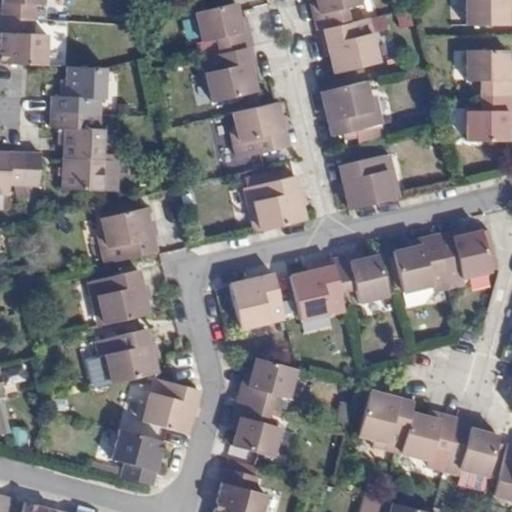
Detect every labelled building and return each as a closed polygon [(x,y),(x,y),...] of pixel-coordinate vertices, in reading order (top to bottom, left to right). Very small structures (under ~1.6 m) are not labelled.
[(45,7),(44,0),(0,0),(0,15),(0,17),(34,19),(34,7),(45,7)] [(316,0),(310,1),(311,6),(313,15),(319,14),(316,0)] [(319,14),(313,15),(317,30),(323,29),(361,20),(356,0),(315,0),(316,0),(319,14)] [(465,0),(465,26),(505,26),(505,10),(504,0),(465,0)] [(215,39),(219,54),(244,48),(252,46),(248,32),(240,33),(237,19),(234,4),(195,12),(202,42),(215,39)] [(33,33),(34,19),(0,17),(0,42),(4,43),(4,49),(0,49),(0,64),(45,66),(46,34),(33,33)] [(245,17),(237,19),(240,33),(248,32),(246,24),(245,17)] [(376,63),(367,19),(361,20),(323,29),(329,56),(332,73),(376,63)] [(323,58),(329,56),(323,29),(317,30),(320,44),(323,58)] [(244,48),(251,75),(258,73),(254,56),(252,46),(244,48)] [(219,54),(201,58),(211,102),(254,92),(251,75),(244,48),(219,54)] [(488,96),(511,96),(511,77),(505,77),(506,67),(506,51),(466,50),(466,79),(480,80),(480,96),(488,96)] [(50,112),(101,114),(102,99),(106,99),(107,68),(105,68),(66,67),(65,81),(72,81),(71,87),(61,85),(60,97),(50,96),(50,112)] [(362,82),(320,92),(324,108),(326,118),(331,137),(355,131),(380,125),(377,109),(369,111),(366,98),(362,82)] [(373,96),(366,98),(369,111),(377,109),(375,103),(373,96)] [(511,111),(511,96),(488,96),(480,96),(480,111),(468,112),(467,141),(507,140),(508,125),(507,112),(511,111)] [(276,103),(232,113),(236,128),(239,142),(231,144),(235,157),(287,147),(276,103)] [(326,118),(324,108),(317,109),(320,119),(326,118)] [(61,158),(103,161),(105,129),(101,128),(101,114),(50,112),(49,128),(59,128),(58,138),(68,139),(67,144),(62,144),(61,158)] [(380,125),(355,131),(357,138),(382,132),(380,125)] [(230,139),(231,144),(239,142),(236,128),(227,130),(230,139)] [(0,194),(9,195),(9,190),(8,190),(8,185),(22,186),(23,153),(0,151),(0,194)] [(23,153),(22,186),(38,186),(39,153),(23,153)] [(387,155),(338,166),(342,182),(345,196),(348,210),(372,204),(392,200),(385,171),(391,169),(387,155)] [(61,174),(60,188),(102,190),(103,161),(61,158),(61,168),(66,168),(65,174),(61,174)] [(103,161),(102,190),(116,191),(118,161),(103,161)] [(392,200),(397,199),(399,198),(393,178),(391,169),(385,171),(392,200)] [(256,185),(276,180),(274,172),(255,176),(256,185)] [(304,220),(294,176),(276,180),(256,185),(255,176),(240,180),(246,203),(254,202),(260,231),(280,226),(304,220)] [(345,196),(342,182),(335,185),(340,198),(345,196)] [(248,213),(253,232),(256,232),(260,231),(254,202),(246,203),(248,213)] [(102,249),(105,264),(155,252),(152,238),(149,223),(146,209),(102,219),(105,233),(108,247),(102,249)] [(149,223),(152,238),(159,235),(155,221),(149,223)] [(460,229),(451,232),(452,238),(465,235),(464,228),(460,229)] [(451,232),(435,235),(449,288),(464,285),(463,277),(491,272),(481,231),(465,235),(452,238),(451,232)] [(98,234),(102,249),(108,247),(105,233),(98,234)] [(421,245),(408,248),(393,252),(395,256),(402,287),(403,292),(431,285),(433,290),(433,292),(449,288),(435,235),(420,239),(421,245)] [(413,241),(406,242),(408,248),(421,245),(420,239),(413,241)] [(353,255),(347,256),(348,263),(363,259),(362,253),(353,255)] [(333,266),(339,292),(353,289),(357,303),(387,295),(378,255),(363,259),(348,263),(347,256),(332,260),(333,266)] [(402,287),(395,256),(390,257),(397,288),(402,287)] [(306,266),(308,273),(333,266),(332,260),(315,264),(306,266)] [(298,321),(344,311),(339,292),(333,266),(308,273),(289,278),(298,321)] [(98,296),(105,325),(148,315),(138,270),(87,282),(91,298),(98,296)] [(242,275),(244,281),(257,278),(256,271),(250,272),(242,275)] [(240,330),(284,320),(273,274),(257,278),(244,281),(228,284),(240,330)] [(431,285),(403,292),(406,307),(424,302),(433,290),(431,285)] [(91,298),(98,326),(105,325),(98,296),(91,298)] [(109,370),(112,384),(156,373),(145,330),(95,342),(98,358),(106,356),(109,370)] [(102,371),(109,370),(106,356),(98,358),(102,371)] [(237,401),(270,409),(274,394),(287,397),(295,369),(255,358),(251,374),(247,388),(241,386),(237,401)] [(243,379),(241,386),(247,388),(251,374),(245,372),(243,379)] [(191,414),(198,390),(154,379),(143,421),(186,434),(189,421),(191,414)] [(372,444),(399,452),(410,413),(412,407),(413,403),(406,401),(369,392),(358,434),(374,439),(372,444)] [(266,423),(270,409),(237,401),(233,416),(240,418),(236,432),(232,445),(272,455),(279,427),(266,423)] [(428,411),(426,417),(439,420),(440,414),(435,413),(428,411)] [(432,447),(447,450),(456,418),(440,414),(439,420),(426,417),(410,413),(399,452),(427,460),(432,447)] [(231,422),(230,430),(236,432),(240,418),(233,416),(231,422)] [(471,423),(456,418),(442,470),(460,475),(461,467),(489,475),(498,436),(484,433),(469,429),(471,423)] [(469,429),(484,433),(485,427),(478,425),(471,423),(469,429)] [(163,442),(118,429),(110,459),(124,463),(122,470),(120,478),(151,486),(158,460),(152,459),(154,453),(160,454),(163,442)] [(511,446),(506,445),(493,493),(511,498),(511,446)] [(92,462),(90,470),(120,478),(122,470),(92,462)] [(257,476),(224,467),(218,492),(224,494),(222,500),(216,498),(212,511),(261,511),(266,495),(253,492),(257,476)] [(0,511),(5,511),(9,498),(0,495),(0,511)] [(59,511),(44,508),(43,511),(40,511),(35,511),(37,506),(24,502),(20,511),(59,511)] [(425,511),(391,503),(388,511),(425,511)]
